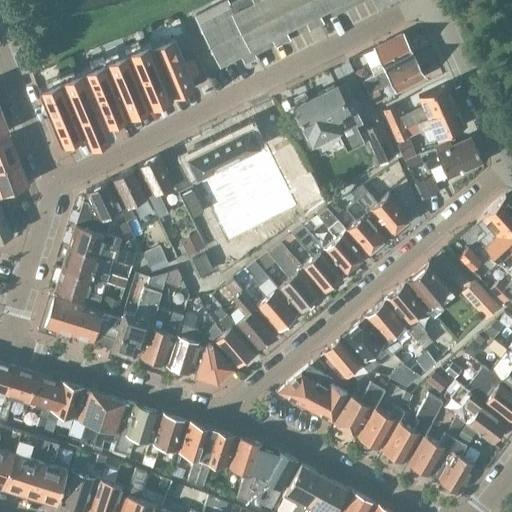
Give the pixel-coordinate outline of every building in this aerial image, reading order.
[(233,0),(229,2),(227,0),(222,0),(193,14),(219,66),(241,55),(244,62),(255,56),(254,53),(360,0),(233,0)] [(369,66),(373,73),(412,54),(402,32),(373,46),(380,61),(369,66)] [(193,59),(185,63),(174,38),(152,48),(150,42),(38,88),(60,142),(84,132),(81,126),(87,123),(95,141),(112,134),(115,129),(111,120),(113,119),(113,118),(107,120),(105,116),(168,89),(171,96),(194,86),(191,78),(199,74),(193,59)] [(423,75),(412,54),(373,73),(368,76),(362,79),(368,91),(369,90),(376,87),(390,80),(394,90),(423,75)] [(363,65),(353,70),(357,77),(359,80),(362,78),(362,79),(368,76),(363,65)] [(362,139),(358,131),(354,123),(361,120),(354,106),(358,105),(347,82),(337,87),(336,83),(307,97),(305,93),(294,98),(296,103),(293,104),(304,127),(301,128),(306,138),(309,137),(311,141),(313,140),(316,145),(329,139),(326,134),(337,128),(346,147),(362,139)] [(389,122),(392,131),(456,104),(447,82),(418,95),(422,105),(399,115),(394,103),(382,109),(389,122)] [(382,98),(376,87),(369,90),(375,102),(382,98)] [(456,104),(392,131),(396,140),(408,135),(431,125),(436,137),(465,124),(456,104)] [(358,131),(362,139),(375,166),(395,153),(380,120),(358,131)] [(229,239),(297,205),(263,137),(256,140),(249,126),(188,156),(229,239)] [(481,160),(471,136),(451,144),(449,139),(404,159),(408,168),(422,162),(425,169),(440,162),(446,175),(481,160)] [(0,166),(18,160),(9,137),(0,140),(0,166)] [(408,139),(398,143),(403,157),(414,153),(408,139)] [(151,193),(147,194),(157,216),(167,211),(157,190),(173,182),(159,153),(137,164),(151,193)] [(18,160),(0,166),(0,193),(27,183),(18,160)] [(129,203),(147,194),(133,165),(110,177),(124,206),(120,208),(126,219),(134,215),(129,203)] [(431,173),(414,181),(422,198),(439,190),(431,173)] [(107,214),(120,208),(106,179),(85,190),(92,204),(88,206),(93,217),(95,229),(105,232),(110,218),(107,214)] [(356,197),(387,234),(409,215),(388,191),(377,201),(361,183),(350,190),(356,197)] [(477,237),(483,244),(511,217),(511,202),(504,194),(475,220),(484,231),(477,237)] [(387,234),(356,197),(346,206),(356,218),(345,227),(366,252),(387,234)] [(93,217),(88,206),(86,202),(82,200),(68,245),(98,254),(101,245),(116,250),(120,237),(105,232),(95,229),(93,217)] [(0,237),(12,233),(0,204),(0,237)] [(326,205),(317,212),(322,220),(334,234),(335,233),(336,235),(323,246),(344,271),(363,254),(366,252),(345,227),(334,214),(329,208),(326,205)] [(317,212),(303,223),(309,230),(322,220),(317,212)] [(511,217),(483,244),(498,260),(511,249),(511,247),(511,217)] [(126,219),(118,223),(123,232),(130,228),(126,219)] [(344,271),(323,246),(315,237),(309,230),(303,223),(291,231),(312,255),(301,264),(322,289),(344,271)] [(197,230),(179,239),(181,243),(185,251),(187,254),(204,245),(197,230)] [(273,244),(266,249),(274,258),(283,269),(288,275),(277,285),(298,310),(318,292),(319,291),(322,289),(301,264),(287,247),(284,243),(280,239),(273,244)] [(181,243),(177,245),(181,253),(185,251),(181,243)] [(159,244),(143,252),(151,269),(167,262),(159,244)] [(98,254),(68,245),(61,267),(91,276),(105,281),(107,273),(94,269),(98,254)] [(464,262),(474,253),(467,246),(458,256),(464,262)] [(511,247),(511,249),(498,260),(511,276),(511,247)] [(192,258),(199,274),(212,268),(204,252),(192,258)] [(474,253),(464,262),(472,269),(481,260),(474,253)] [(254,258),(245,265),(268,292),(256,303),(267,317),(276,328),(295,312),(298,310),(277,285),(262,268),(254,258)] [(428,302),(425,305),(432,314),(442,306),(434,297),(448,285),(427,261),(407,278),(428,302)] [(91,276),(61,267),(54,289),(84,298),(99,303),(101,294),(87,290),(91,276)] [(176,267),(166,270),(163,280),(177,284),(180,275),(176,267)] [(118,274),(115,283),(124,286),(127,277),(118,274)] [(231,276),(223,282),(233,293),(247,310),(234,321),(255,346),(255,345),(273,330),(276,328),(267,317),(256,303),(241,286),(231,275),(231,276)] [(473,279),(460,290),(484,316),(485,316),(496,305),(498,304),(474,278),(473,279)] [(495,294),(505,285),(498,278),(489,287),(495,294)] [(511,278),(505,285),(495,294),(505,303),(511,297),(511,278)] [(412,316),(425,305),(404,280),(386,296),(407,320),(403,323),(415,337),(416,337),(423,346),(431,339),(424,330),(412,316)] [(151,286),(143,284),(133,313),(123,310),(121,315),(121,316),(111,346),(132,353),(133,350),(140,352),(155,304),(160,290),(151,286)] [(121,316),(53,293),(43,325),(111,346),(121,316)] [(105,295),(102,304),(116,308),(119,299),(105,295)] [(391,333),(403,323),(383,298),(364,314),(385,339),(382,341),(390,350),(399,342),(391,333)] [(155,304),(140,352),(139,355),(166,363),(179,322),(182,312),(155,304)] [(220,304),(213,310),(220,318),(226,312),(220,304)] [(226,328),(213,339),(234,364),(252,348),(255,346),(234,321),(226,312),(220,318),(219,319),(226,328)] [(369,352),(382,341),(361,317),(342,333),(363,357),(360,360),(367,369),(376,361),(369,352)] [(496,317),(483,329),(493,337),(503,323),(496,317)] [(179,322),(166,363),(195,373),(205,342),(206,342),(203,332),(192,326),(179,322)] [(339,336),(322,350),(328,356),(324,359),(330,365),(340,377),(360,360),(339,336)] [(473,338),(464,348),(473,356),(482,346),(479,344),(473,338)] [(205,342),(195,373),(216,379),(234,364),(213,339),(206,342),(205,342)] [(510,363),(499,377),(509,384),(511,386),(511,351),(506,347),(500,355),(510,363)] [(416,359),(423,368),(434,359),(426,350),(416,359)] [(0,359),(0,402),(1,402),(13,364),(0,359)] [(451,359),(444,368),(453,376),(460,367),(451,359)] [(481,363),(463,385),(483,400),(507,418),(511,411),(511,386),(509,384),(499,377),(481,363)] [(0,403),(0,404),(0,415),(5,417),(12,395),(27,400),(36,371),(13,364),(1,402),(0,403)] [(434,369),(425,378),(439,390),(445,381),(445,380),(446,379),(435,370),(434,369)] [(299,370),(276,389),(332,420),(348,392),(329,381),(326,385),(299,370)] [(60,379),(36,371),(27,400),(42,405),(39,414),(48,417),(60,379)] [(445,389),(450,393),(459,382),(454,378),(445,389)] [(60,379),(48,417),(55,419),(58,410),(74,415),(83,386),(60,379)] [(353,432),(369,404),(372,406),(382,387),(369,380),(359,398),(348,392),(332,420),(353,432)] [(450,393),(449,394),(471,412),(464,421),(465,422),(475,429),(490,441),(505,421),(507,418),(483,400),(463,385),(459,382),(450,393)] [(83,386),(74,415),(78,416),(77,418),(85,420),(79,439),(91,443),(107,394),(83,386)] [(404,389),(401,396),(408,400),(412,393),(407,391),(404,389)] [(402,459),(418,431),(422,434),(441,400),(427,392),(414,416),(418,418),(412,428),(397,419),(397,420),(381,447),(402,459)] [(107,394),(91,443),(111,450),(112,448),(128,400),(107,394)] [(158,409),(128,400),(112,448),(127,453),(132,436),(148,440),(158,409)] [(378,446),(393,418),(397,420),(397,419),(403,409),(393,404),(387,414),(372,406),(357,434),(378,446)] [(148,440),(144,452),(154,455),(158,443),(178,450),(188,419),(184,418),(161,411),(152,441),(148,440)] [(39,414),(36,427),(43,429),(44,429),(48,417),(39,414)] [(44,429),(52,432),(56,419),(55,419),(48,417),(44,429)] [(453,417),(445,432),(454,437),(462,422),(453,417)] [(194,480),(211,426),(188,419),(178,450),(193,454),(186,477),(194,480)] [(465,422),(456,435),(467,442),(475,429),(465,422)] [(211,426),(194,480),(202,482),(209,459),(228,465),(238,434),(211,426)] [(413,451),(407,462),(418,468),(428,473),(443,446),(448,448),(454,437),(445,432),(443,431),(437,442),(422,434),(413,451)] [(251,472),(261,442),(238,434),(228,465),(243,470),(235,494),(246,499),(255,473),(251,472)] [(454,437),(448,448),(452,451),(437,478),(458,490),(474,462),(459,454),(464,443),(454,437)] [(255,473),(246,499),(258,505),(271,481),(281,487),(297,458),(275,446),(261,442),(251,472),(255,473)] [(0,482),(2,483),(13,448),(0,443),(0,482)] [(13,448),(2,483),(28,491),(55,500),(66,465),(51,460),(13,448)] [(70,467),(59,501),(83,509),(87,510),(99,476),(102,466),(104,460),(106,455),(97,452),(94,463),(87,461),(84,471),(70,467)] [(104,460),(102,466),(116,470),(116,471),(120,460),(106,455),(104,460)] [(300,460),(282,493),(294,500),(288,511),(300,511),(322,472),(300,460)] [(127,485),(117,511),(157,511),(160,507),(156,505),(157,503),(136,495),(145,469),(135,465),(127,485)] [(311,511),(313,509),(317,511),(330,511),(346,485),(322,472),(300,511),(311,511)] [(87,510),(92,511),(117,511),(127,485),(99,476),(87,510)] [(364,511),(372,500),(351,488),(337,511),(364,511)] [(199,490),(193,502),(203,506),(208,494),(199,490)] [(371,511),(394,511),(377,502),(371,511)]
